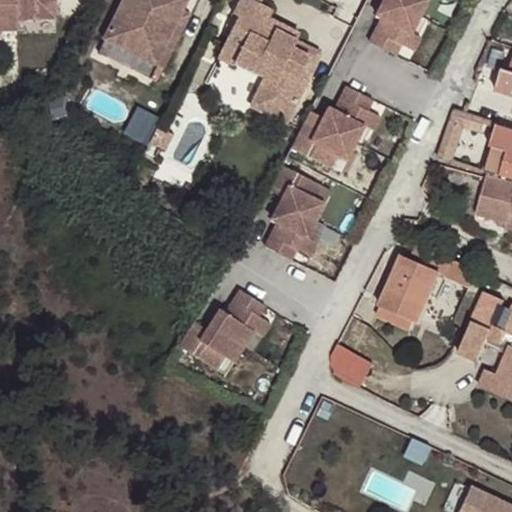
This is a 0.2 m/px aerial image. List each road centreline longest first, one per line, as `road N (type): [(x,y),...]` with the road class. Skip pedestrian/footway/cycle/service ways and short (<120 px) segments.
road 1 (residential): [(334,318),(436,114)]
road 2 (residential): [(511,472),(307,374)]
road 3 (residential): [(275,511),(249,496),(307,374)]
road 4 (residential): [(436,114),(493,0)]
